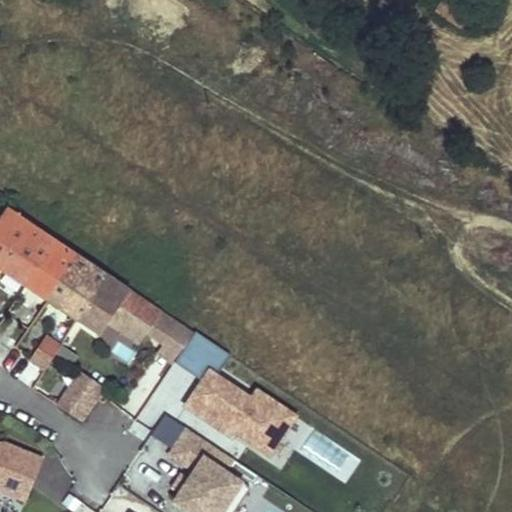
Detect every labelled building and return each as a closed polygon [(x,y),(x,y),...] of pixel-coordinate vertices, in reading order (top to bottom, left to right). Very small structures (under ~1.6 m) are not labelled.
[(471,13),(451,0),(444,0),(437,12),(460,28),(471,13)] [(340,70),(313,53),(305,65),(332,83),(340,70)] [(0,269),(24,286),(54,241),(5,209),(0,216),(0,269)] [(24,286),(76,320),(106,276),(54,241),(24,286)] [(106,276),(76,320),(99,336),(107,324),(115,312),(146,333),(162,344),(178,354),(192,333),(106,276)] [(115,312),(107,324),(138,344),(146,333),(115,312)] [(178,354),(172,363),(200,382),(184,406),(282,470),(310,427),(220,367),(229,355),(194,332),(192,333),(178,354)] [(28,359),(43,369),(59,345),(44,335),(28,359)] [(178,354),(162,344),(157,353),(172,363),(178,354)] [(78,371),(55,405),(79,421),(102,387),(78,371)] [(211,445),(186,428),(168,455),(193,472),(188,479),(178,494),(172,503),(185,511),(233,511),(249,488),(203,458),(211,445)] [(42,460),(17,449),(4,451),(3,444),(0,443),(0,491),(24,502),(42,460)] [(170,488),(178,494),(188,479),(179,474),(170,488)]
